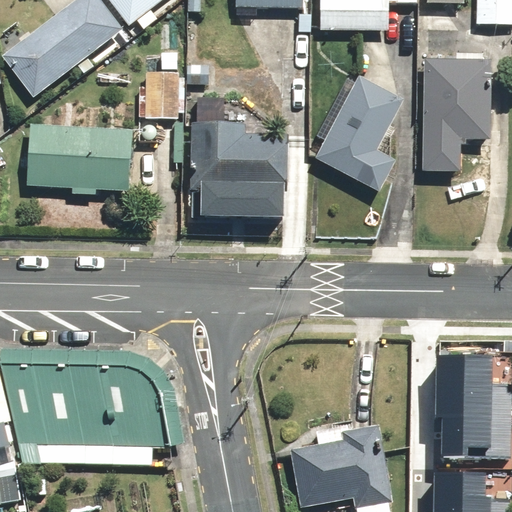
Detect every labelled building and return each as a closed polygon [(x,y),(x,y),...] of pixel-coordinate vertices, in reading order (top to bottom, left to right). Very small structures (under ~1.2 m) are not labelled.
[(80,0),(3,59),(34,100),(123,32),(98,0),(80,0)] [(109,0),(132,28),(167,0),(109,0)] [(237,0),(238,10),(303,10),(302,0),(237,0)] [(319,0),(319,33),(389,33),(389,12),(416,11),(415,0),(319,0)] [(511,0),(476,0),(476,27),(511,27),(511,0)] [(422,143),(423,143),(422,172),(458,173),(459,144),(487,145),(490,67),(425,64),(422,143)] [(145,77),(144,119),(179,120),(180,78),(145,77)] [(358,80),(314,161),(344,177),(378,196),(395,164),(377,154),(404,104),(358,80)] [(244,124),(191,122),(189,190),(195,190),(194,218),(284,221),(286,136),(244,135),(244,124)] [(34,123),(29,187),(127,194),(131,130),(34,123)] [(492,356),(437,355),(437,416),(444,416),(443,457),(510,457),(511,386),(492,386),(492,356)] [(145,375),(126,370),(0,365),(26,467),(164,470),(164,450),(169,447),(164,401),(156,387),(145,375)] [(0,403),(0,453),(11,451),(0,403)] [(384,437),(290,452),(299,511),(394,497),(384,437)] [(0,469),(0,503),(19,500),(13,467),(0,469)] [(485,473),(435,473),(434,511),(510,511),(511,500),(485,500),(485,473)]
